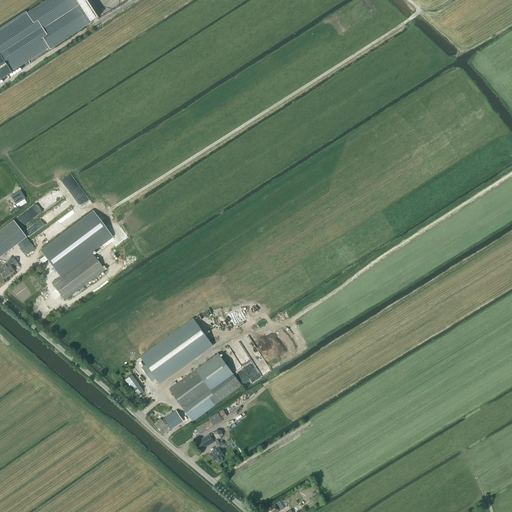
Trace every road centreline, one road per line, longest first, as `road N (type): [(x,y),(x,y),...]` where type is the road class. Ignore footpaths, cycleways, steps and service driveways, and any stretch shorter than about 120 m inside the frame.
road 1 (track): [(35,253),(89,210),(99,218),(406,21),(418,10),(408,0)]
road 2 (unclassified): [(245,511),(0,300)]
